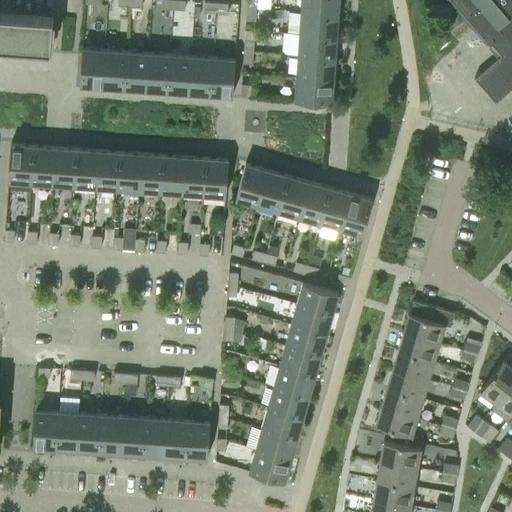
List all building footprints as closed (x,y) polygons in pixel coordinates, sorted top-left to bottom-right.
[(184,0),(173,0),(173,8),(184,8),(184,0)] [(204,10),(216,11),(217,1),(205,0),(204,10)] [(301,0),(301,11),(338,13),(338,0),(301,0)] [(511,0),(453,0),(477,26),(490,42),(489,43),(490,45),(494,41),(504,52),(463,87),(485,110),(511,86),(511,0)] [(228,2),(217,1),(216,11),(227,11),(228,2)] [(246,19),(255,19),(256,7),(246,7),(246,19)] [(258,8),(257,18),(267,19),(268,8),(258,8)] [(301,11),(299,32),(336,35),(338,13),(301,11)] [(0,13),(0,45),(51,49),(53,16),(8,14),(0,13)] [(299,32),(298,54),(335,56),(336,35),(299,32)] [(244,38),(243,50),(253,50),(254,39),(244,38)] [(79,83),(102,85),(105,47),(82,46),(79,83)] [(102,85),(124,86),(126,49),(105,47),(102,85)] [(124,86),(145,88),(148,51),(126,49),(124,86)] [(243,62),(252,62),(253,50),(243,50),(243,62)] [(145,88),(167,89),(169,52),(148,51),(145,88)] [(167,89),(188,91),(191,54),(169,52),(167,89)] [(188,91),(210,92),(212,55),(191,54),(188,91)] [(298,54),(296,75),(333,78),(335,56),(298,54)] [(235,57),(212,55),(210,92),(232,94),(235,57)] [(295,98),(332,101),(333,78),(296,75),(295,98)] [(240,94),(250,95),(251,83),(241,82),(240,94)] [(30,180),(32,143),(11,141),(8,179),(30,180)] [(51,182),(54,145),(32,143),(30,180),(51,182)] [(73,183),(76,146),(54,145),(51,182),(73,183)] [(95,185),(98,148),(76,146),(73,183),(95,185)] [(117,186),(119,149),(98,148),(95,185),(117,186)] [(139,188),(141,151),(119,149),(117,186),(139,188)] [(160,189),(163,152),(141,151),(139,188),(160,189)] [(182,191),(185,154),(163,152),(160,189),(182,191)] [(204,192),(206,155),(185,154),(182,191),(204,192)] [(226,194),(228,157),(206,155),(204,192),(226,194)] [(256,203),(266,167),(245,161),(235,197),(256,203)] [(277,209),(287,173),(266,167),(256,203),(277,209)] [(298,215),(309,179),(287,173),(277,209),(298,215)] [(320,221),(330,185),(309,179),(298,215),(320,221)] [(341,227),(351,191),(330,185),(320,221),(341,227)] [(362,232),(372,197),(351,191),(341,227),(362,232)] [(15,240),(15,228),(5,227),(4,239),(15,240)] [(36,241),(37,230),(27,229),(26,241),(36,241)] [(58,243),(59,231),(49,230),(48,242),(58,243)] [(79,245),(80,233),(70,232),(69,244),(79,245)] [(102,234),(92,233),(91,245),(101,246),(102,234)] [(122,248),(123,236),(113,235),(112,247),(122,248)] [(144,249),(145,237),(135,237),(134,248),(144,249)] [(166,251),(166,239),(156,238),(155,250),(166,251)] [(187,252),(188,240),(178,240),(177,251),(187,252)] [(209,254),(209,242),(199,241),(199,253),(209,254)] [(242,255),(245,245),(233,242),(231,251),(242,255)] [(263,261),(266,251),(254,248),(252,257),(263,261)] [(274,264),(277,254),(266,251),(263,261),(274,264)] [(322,256),(313,253),(310,263),(319,266),(322,256)] [(304,272),(307,263),(296,260),(293,269),(304,272)] [(316,275),(319,266),(307,263),(304,272),(316,275)] [(237,283),(238,271),(228,270),(228,282),(237,283)] [(347,284),(350,275),(338,272),(336,281),(347,284)] [(332,311),(338,290),(303,280),(297,301),(332,311)] [(228,282),(227,294),(236,294),(237,283),(228,282)] [(450,327),(454,313),(412,300),(408,313),(402,332),(439,343),(444,325),(450,327)] [(326,332),(332,311),(297,301),(291,322),(326,332)] [(225,314),(224,326),(233,327),(234,317),(234,315),(229,315),(225,314)] [(261,314),(259,321),(266,323),(268,316),(261,314)] [(233,327),(233,329),(241,331),(244,319),(234,317),(233,327)] [(320,353),(326,332),(291,322),(285,343),(320,353)] [(223,338),(233,339),(233,333),(233,329),(233,327),(224,326),(223,338)] [(433,362),(439,343),(402,332),(396,351),(433,362)] [(477,355),(480,347),(466,342),(463,350),(477,355)] [(314,374),(320,353),(285,343),(279,364),(314,374)] [(475,363),(477,355),(463,350),(461,358),(475,363)] [(428,380),(433,362),(396,351),(391,369),(428,380)] [(231,371),(232,359),(222,358),(221,370),(231,371)] [(497,402),(511,381),(511,366),(504,360),(481,390),(497,402)] [(308,395),(314,374),(279,364),(273,385),(308,395)] [(49,375),(50,366),(38,365),(37,375),(49,375)] [(82,377),(82,368),(71,367),(70,377),(82,377)] [(94,378),(94,369),(82,368),(82,377),(94,378)] [(423,398),(428,380),(391,369),(385,388),(423,398)] [(125,381),(126,371),(114,370),(113,380),(125,381)] [(221,370),(221,382),(230,383),(231,371),(221,370)] [(137,381),(137,372),(126,371),(125,381),(137,381)] [(168,384),(169,374),(157,373),(156,383),(168,384)] [(180,384),(180,375),(169,374),(168,384),(180,384)] [(212,387),(213,377),(201,376),(200,386),(212,387)] [(467,389),(470,380),(455,376),(452,385),(467,389)] [(511,413),(511,381),(497,402),(511,413)] [(302,416),(308,395),(273,385),(267,406),(302,416)] [(464,398),(467,389),(452,385),(449,394),(464,398)] [(417,417),(423,398),(385,388),(380,406),(417,417)] [(228,415),(228,403),(219,402),(218,414),(228,415)] [(297,437),(302,416),(267,406),(261,427),(297,437)] [(412,435),(417,417),(380,406),(375,424),(412,435)] [(54,446),(57,409),(35,407),(33,444),(54,446)] [(76,447),(79,410),(57,409),(54,446),(76,447)] [(98,449),(101,412),(79,410),(76,447),(98,449)] [(120,450),(123,413),(101,412),(98,449),(120,450)] [(474,430),(483,418),(476,412),(466,425),(474,430)] [(142,452),(144,415),(123,413),(120,450),(142,452)] [(456,427),(459,417),(444,413),(441,422),(456,427)] [(218,414),(217,426),(227,427),(228,415),(218,414)] [(164,453),(166,416),(144,415),(142,452),(164,453)] [(185,455),(188,418),(166,416),(164,453),(185,455)] [(207,456),(210,419),(188,418),(185,455),(207,456)] [(482,436),(491,423),(483,418),(474,430),(482,436)] [(453,436),(456,427),(441,422),(439,432),(453,436)] [(291,458),(297,437),(261,427),(255,448),(291,458)] [(505,452),(511,443),(511,439),(506,435),(498,446),(505,452)] [(225,448),(226,437),(217,436),(216,448),(225,448)] [(416,466),(420,447),(383,440),(380,460),(416,466)] [(285,479),(291,458),(255,448),(249,469),(285,479)] [(413,485),(416,466),(380,460),(376,479),(413,485)] [(443,461),(443,462),(437,461),(436,468),(442,469),(457,472),(459,464),(443,461)] [(455,483),(457,472),(442,469),(440,480),(455,483)] [(410,504),(413,485),(376,479),(373,498),(410,504)] [(408,511),(410,504),(373,498),(370,511),(408,511)] [(451,510),(452,501),(437,498),(435,507),(451,510)]
